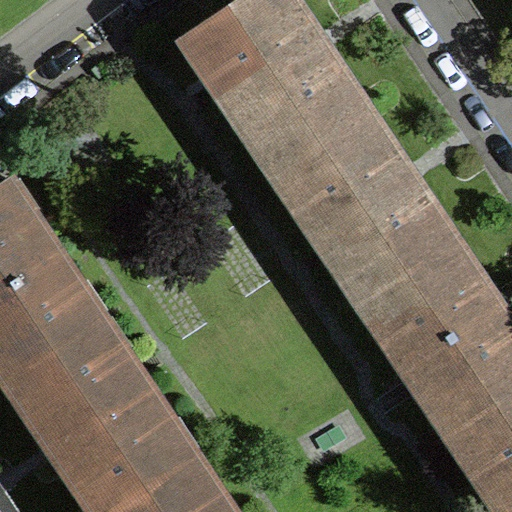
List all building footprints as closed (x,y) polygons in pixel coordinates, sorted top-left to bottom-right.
[(294,0),(236,0),(183,36),(272,169),(366,106),(312,26),(294,0)] [(366,106),(272,169),(361,300),(455,237),(403,161),(366,106)] [(0,367),(8,379),(101,315),(8,177),(0,182),(0,367)] [(455,237),(361,300),(449,431),(511,389),(511,322),(491,291),(455,237)] [(96,511),(105,511),(194,453),(101,315),(8,379),(50,442),(96,511)] [(511,511),(511,389),(449,431),(503,511),(511,511)] [(233,511),(194,453),(105,511),(233,511)]
